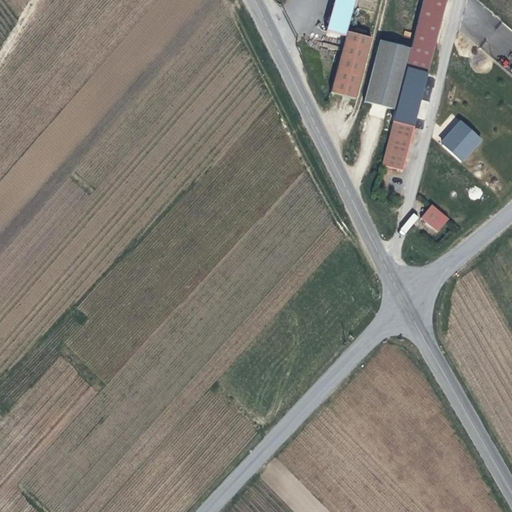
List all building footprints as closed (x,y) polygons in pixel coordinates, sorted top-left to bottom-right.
[(351,37),(352,31),(360,0),(339,0),(330,32),(351,37)] [(411,67),(433,72),(449,0),(427,0),(415,48),(411,67)] [(351,37),(336,93),(360,99),(375,37),(352,31),(351,37)] [(384,39),(381,51),(369,101),(400,110),(411,67),(415,48),(384,39)] [(397,121),(386,165),(406,170),(417,126),(397,121)] [(481,141),(462,124),(442,147),(462,163),(481,141)] [(449,221),(432,207),(421,219),(439,235),(449,221)]
